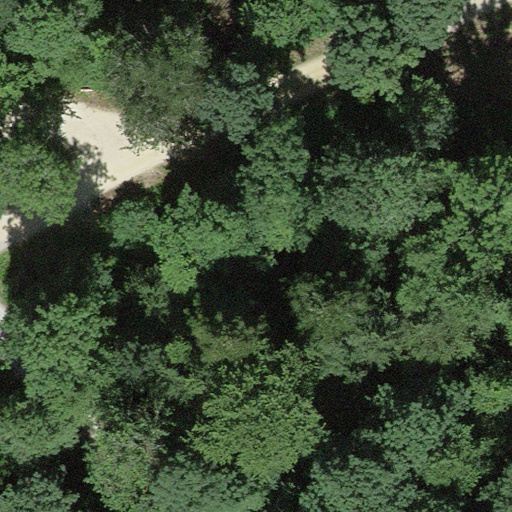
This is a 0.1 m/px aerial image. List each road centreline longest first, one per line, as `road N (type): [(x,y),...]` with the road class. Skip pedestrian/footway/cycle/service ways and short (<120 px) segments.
road 1 (track): [(476,0),(0,222)]
road 2 (track): [(161,511),(112,427),(0,330)]
road 3 (track): [(203,121),(0,96)]
